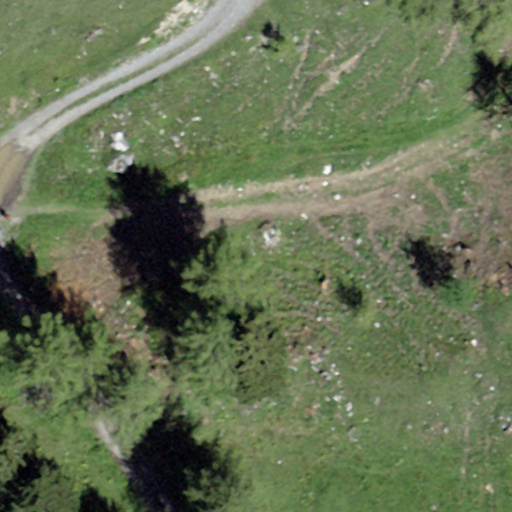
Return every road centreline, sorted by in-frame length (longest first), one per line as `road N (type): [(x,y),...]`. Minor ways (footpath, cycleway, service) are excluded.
road 1 (track): [(4,187),(12,148),(145,70),(223,0)]
road 2 (track): [(157,511),(85,384),(0,285)]
